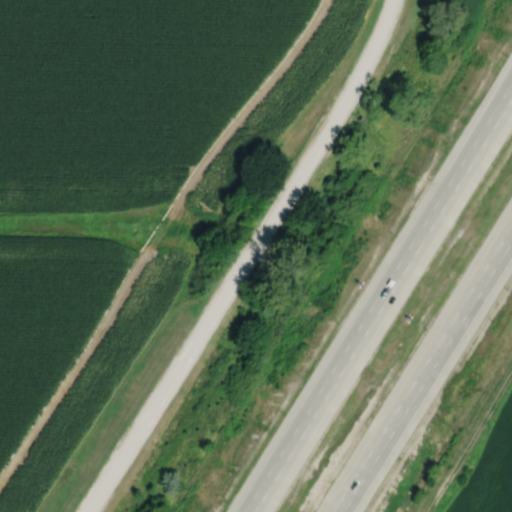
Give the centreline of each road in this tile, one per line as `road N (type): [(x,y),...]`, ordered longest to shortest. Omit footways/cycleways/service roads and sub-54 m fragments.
road 1 (tertiary): [(387,0),(349,85),(84,511)]
road 2 (motorway): [(511,87),(249,511)]
road 3 (motorway): [(337,511),(511,231)]
road 4 (track): [(427,511),(511,383)]
